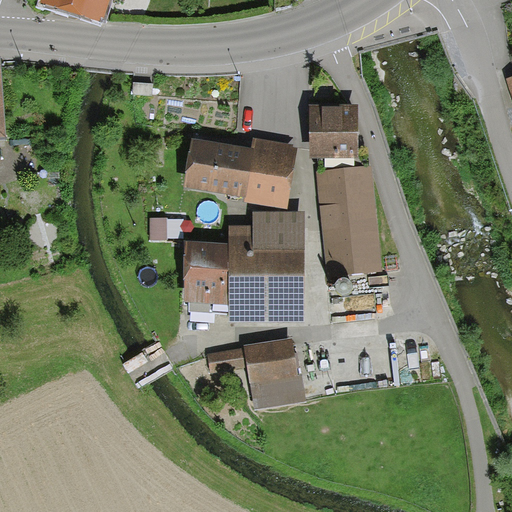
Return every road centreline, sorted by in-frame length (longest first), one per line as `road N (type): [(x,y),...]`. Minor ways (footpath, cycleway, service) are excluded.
road 1 (tertiary): [(0,37),(142,51),(240,49),(327,23),(367,0)]
road 2 (unknown): [(240,49),(308,292),(331,306),(370,302),(420,271)]
road 3 (residential): [(511,171),(464,28),(446,0)]
